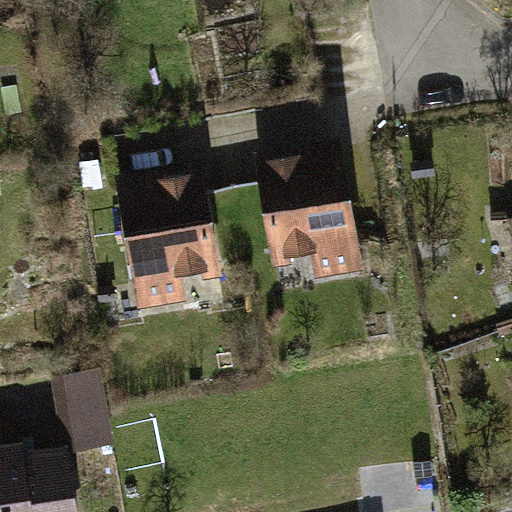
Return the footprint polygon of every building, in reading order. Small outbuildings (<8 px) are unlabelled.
[(0,145),(0,211),(12,209),(0,145)] [(345,149),(262,164),(286,299),(369,284),(345,149)] [(253,150),(212,158),(226,228),(267,220),(253,150)] [(208,171),(123,187),(148,326),(234,310),(208,171)] [(66,456),(0,466),(0,511),(81,511),(76,469),(120,462),(108,382),(56,390),(66,456)]
